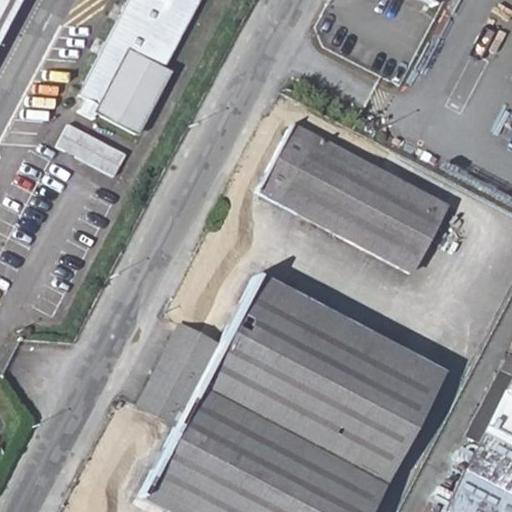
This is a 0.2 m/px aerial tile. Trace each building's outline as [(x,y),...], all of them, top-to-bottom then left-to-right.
[(0,0),(0,33),(17,0),(0,0)] [(197,0),(128,0),(75,96),(78,97),(70,111),(85,119),(90,113),(133,135),(165,73),(160,70),(197,0)] [(413,0),(430,9),(435,0),(413,0)] [(55,149),(110,179),(123,156),(65,126),(55,149)] [(409,275),(435,226),(443,210),(288,128),(254,193),(409,275)] [(435,226),(445,231),(453,215),(443,210),(435,226)] [(136,498),(162,511),(367,511),(439,377),(252,278),(215,349),(177,329),(134,410),(172,430),(136,498)] [(489,388),(501,395),(509,380),(497,373),(489,388)] [(511,511),(511,375),(509,380),(501,395),(489,388),(454,455),(468,462),(441,511),(511,511)]
